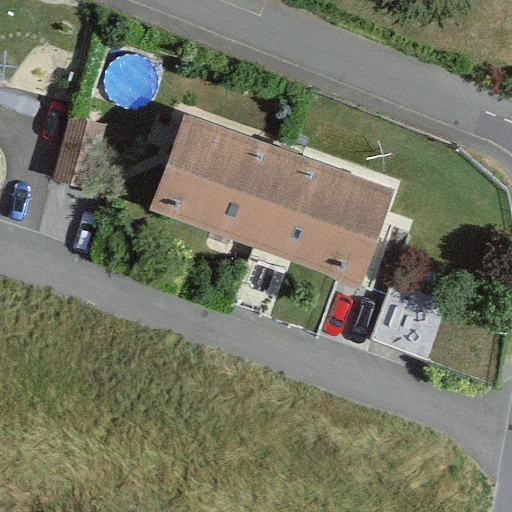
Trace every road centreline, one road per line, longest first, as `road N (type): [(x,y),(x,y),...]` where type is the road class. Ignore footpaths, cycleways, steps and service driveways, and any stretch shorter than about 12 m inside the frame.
road 1 (residential): [(511,438),(328,364),(0,253)]
road 2 (residential): [(511,129),(198,0)]
